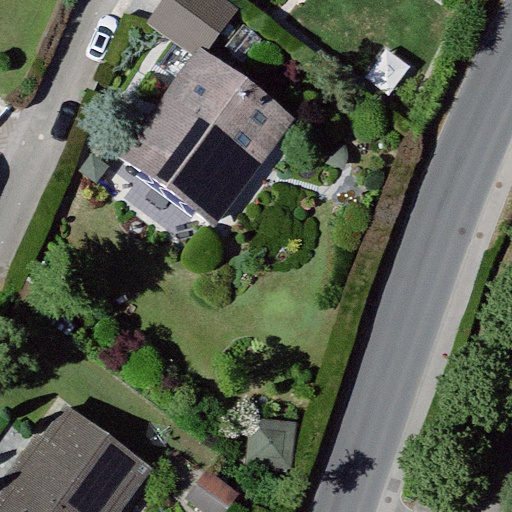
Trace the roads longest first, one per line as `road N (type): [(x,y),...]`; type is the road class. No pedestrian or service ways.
road 1 (tertiary): [(344,511),(447,222),(511,72)]
road 2 (residential): [(0,231),(101,0)]
